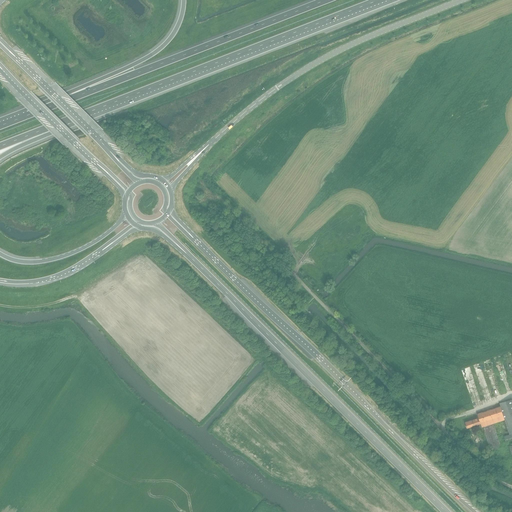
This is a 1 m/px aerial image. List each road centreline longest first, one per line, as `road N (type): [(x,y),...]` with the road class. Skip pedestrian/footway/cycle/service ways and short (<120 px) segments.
road 1 (unclassified): [(511,486),(468,456),(203,181)]
road 2 (trunk): [(472,511),(195,240)]
road 3 (trunk): [(186,253),(446,511)]
road 4 (motorway): [(65,121),(379,0)]
road 5 (tertiary): [(199,153),(324,57),(463,0)]
road 6 (motorway): [(327,0),(43,109)]
road 7 (motorway): [(182,0),(177,27),(159,49),(43,109)]
road 8 (motorway): [(125,214),(63,256),(24,262),(0,254)]
road 9 (trunk): [(109,152),(15,57)]
road 10 (trunk): [(1,70),(96,163)]
